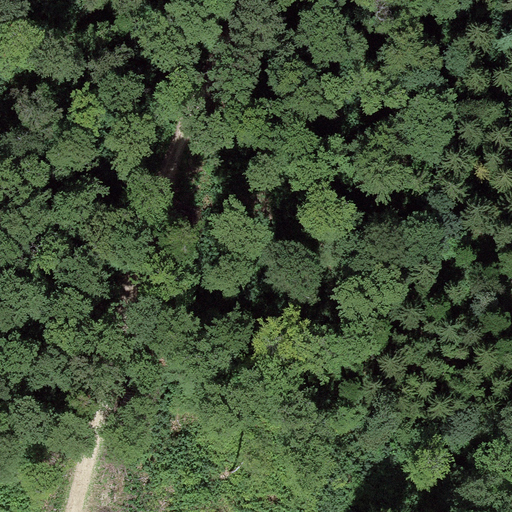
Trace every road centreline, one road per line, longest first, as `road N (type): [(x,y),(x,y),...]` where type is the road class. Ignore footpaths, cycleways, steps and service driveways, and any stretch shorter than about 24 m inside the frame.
road 1 (track): [(72,511),(153,211),(242,0)]
road 2 (track): [(0,135),(105,0)]
